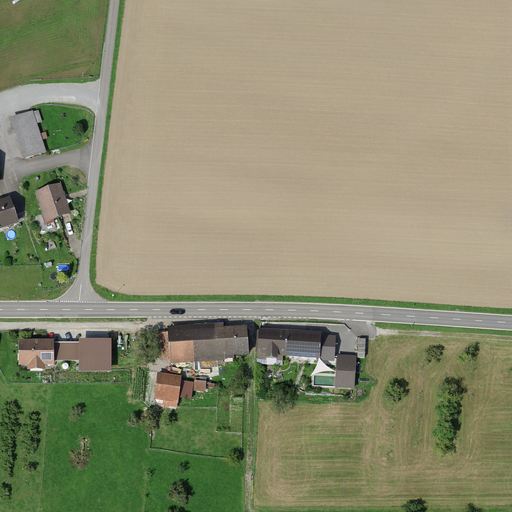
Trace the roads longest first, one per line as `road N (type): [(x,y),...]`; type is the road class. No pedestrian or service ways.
road 1 (primary): [(511,323),(278,309),(79,310)]
road 2 (unclassified): [(79,310),(114,0)]
road 3 (track): [(172,310),(153,328),(0,326)]
road 4 (track): [(511,339),(373,329),(357,326),(348,313)]
